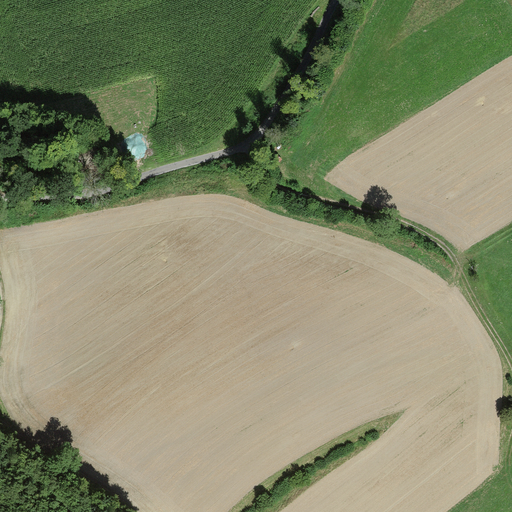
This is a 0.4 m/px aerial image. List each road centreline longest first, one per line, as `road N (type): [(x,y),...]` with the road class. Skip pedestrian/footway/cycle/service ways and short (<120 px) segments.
road 1 (residential): [(334,0),(290,102),(256,135),(214,157),(90,193),(0,196)]
road 2 (track): [(0,437),(117,511)]
